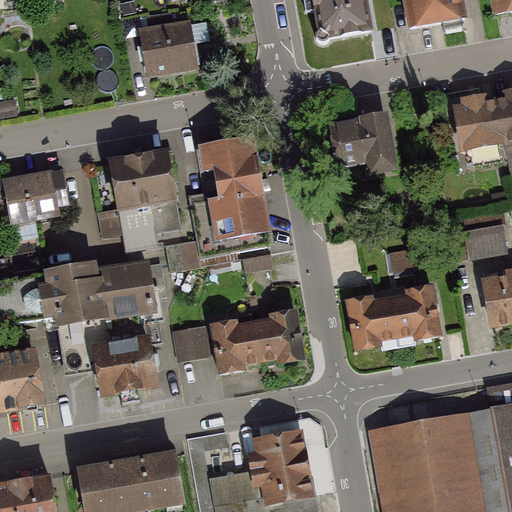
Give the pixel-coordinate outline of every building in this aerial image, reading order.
[(319,44),(321,45),(324,45),(327,45),(329,44),(330,41),(331,40),(371,33),(365,0),(314,0),(320,32),(318,34),(317,36),(317,39),(318,42),(319,44)] [(461,0),(405,0),(411,30),(465,20),(461,0)] [(511,0),(494,0),(498,15),(511,12),(511,0)] [(197,21),(200,40),(213,39),(210,19),(197,21)] [(190,28),(140,35),(146,73),(196,66),(190,28)] [(511,97),(452,109),(460,152),(511,142),(511,97)] [(384,121),(328,131),(335,174),(392,164),(384,121)] [(253,142),(202,152),(220,246),(270,237),(253,142)] [(164,157),(106,168),(120,241),(178,229),(164,157)] [(58,174),(11,183),(18,221),(65,212),(58,174)] [(503,228),(469,232),(473,256),(506,251),(503,228)] [(196,243),(164,247),(168,278),(200,275),(196,243)] [(249,270),(275,268),(274,254),(248,256),(249,270)] [(100,271),(98,261),(44,270),(54,331),(108,322),(100,271)] [(153,263),(100,271),(108,322),(161,314),(153,263)] [(511,275),(483,280),(489,321),(511,317),(511,275)] [(432,291),(351,304),(358,347),(439,334),(432,291)] [(290,314),(203,331),(212,378),(299,361),(290,314)] [(147,341),(84,351),(91,395),(154,386),(147,341)] [(32,359),(0,363),(0,413),(40,408),(32,359)] [(511,511),(511,410),(373,435),(382,511),(511,511)] [(324,511),(312,438),(239,451),(244,478),(205,486),(209,511),(324,511)] [(182,452),(79,471),(86,511),(136,511),(190,502),(182,452)] [(60,511),(54,476),(0,485),(0,511),(60,511)]
